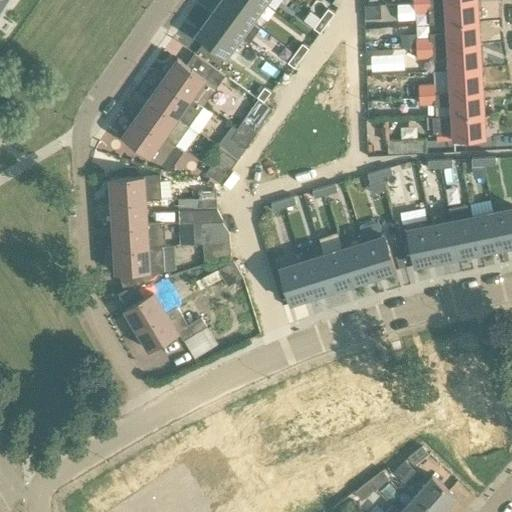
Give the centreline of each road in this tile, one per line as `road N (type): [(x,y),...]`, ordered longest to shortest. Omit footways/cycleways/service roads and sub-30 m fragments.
road 1 (residential): [(151,417),(88,300),(83,128),(172,0)]
road 2 (residential): [(151,417),(310,342),(511,289)]
road 3 (residential): [(24,493),(151,417)]
